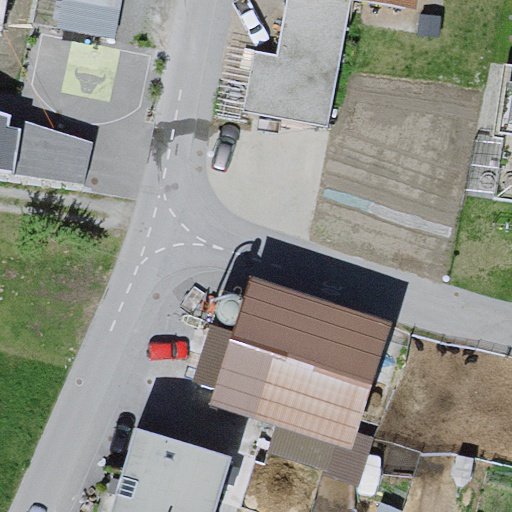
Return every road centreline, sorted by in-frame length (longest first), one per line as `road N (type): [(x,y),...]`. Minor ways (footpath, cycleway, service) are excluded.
road 1 (residential): [(511,336),(164,229)]
road 2 (residential): [(164,229),(139,264),(23,511)]
road 3 (residential): [(201,0),(160,190),(164,229)]
road 4 (track): [(164,229),(0,201)]
